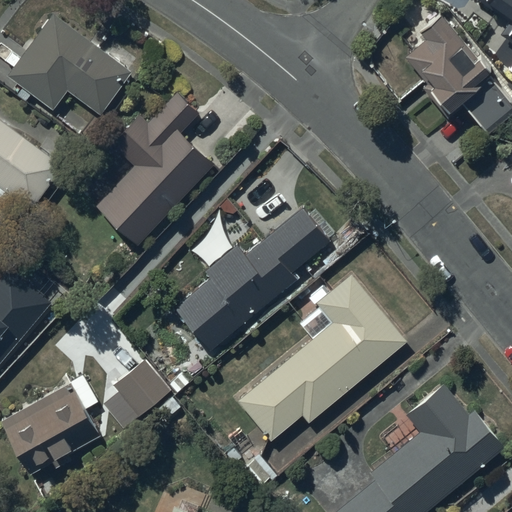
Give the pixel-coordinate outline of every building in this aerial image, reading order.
[(511,0),(486,0),(510,17),(501,29),(511,37),(511,0)] [(134,66),(54,8),(8,71),(55,105),(69,86),(102,110),(134,66)] [(427,34),(406,51),(420,68),(426,63),(437,77),(433,80),(452,104),(463,95),(490,130),(511,112),(511,96),(488,67),(495,61),(484,47),(478,52),(442,8),(420,25),(427,34)] [(182,126),(200,107),(178,87),(150,117),(142,109),(113,139),(136,161),(98,202),(138,240),(216,158),(182,126)] [(65,159),(0,112),(0,197),(14,208),(21,197),(32,205),(65,159)] [(177,300),(213,344),(298,275),(293,269),(332,238),(304,202),(247,249),(239,239),(206,266),(211,272),(177,300)] [(313,333),(238,395),(272,436),(303,410),(310,419),(410,337),(353,269),(317,298),(321,302),(301,319),(313,333)] [(171,386),(145,355),(115,380),(121,388),(106,400),(125,423),(171,386)] [(84,370),(3,417),(32,469),(103,429),(88,404),(99,397),(84,370)] [(375,474),(329,511),(421,511),(505,442),(474,405),(468,410),(443,380),(407,411),(421,427),(371,469),(375,474)] [(204,511),(197,509),(200,501),(181,493),(178,501),(176,500),(171,511),(204,511)]
